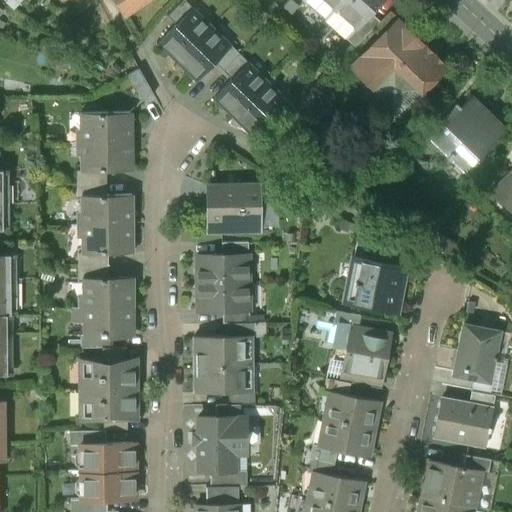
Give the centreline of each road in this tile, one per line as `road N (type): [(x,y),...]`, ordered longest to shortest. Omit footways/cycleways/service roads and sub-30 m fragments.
road 1 (residential): [(166,511),(158,183),(182,133)]
road 2 (residential): [(388,511),(431,291)]
